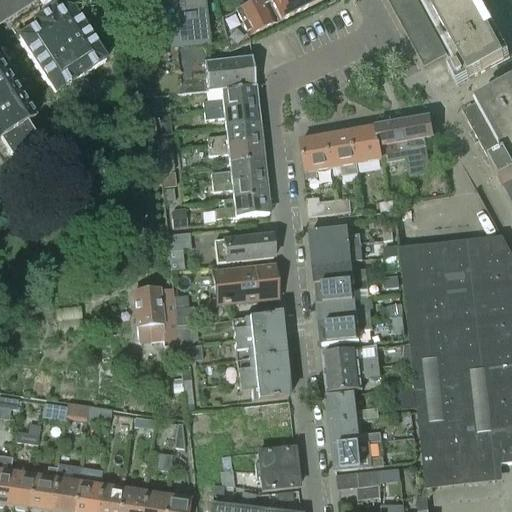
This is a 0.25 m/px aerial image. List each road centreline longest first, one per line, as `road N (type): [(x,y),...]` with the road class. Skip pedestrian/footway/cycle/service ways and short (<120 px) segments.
road 1 (residential): [(386,36),(277,86),(270,109),(314,511)]
road 2 (residential): [(511,230),(449,115),(386,36)]
